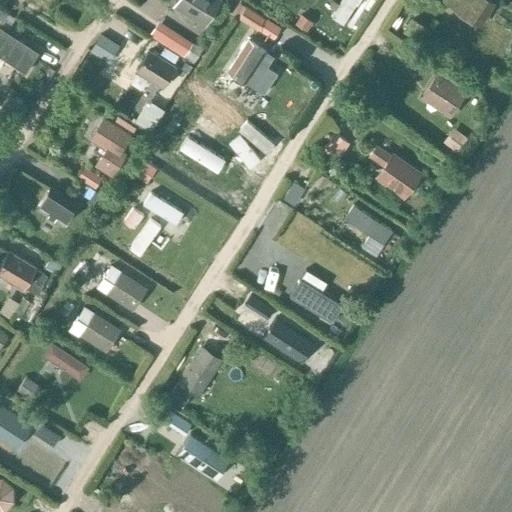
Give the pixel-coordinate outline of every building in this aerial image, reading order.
[(218,0),(174,0),(171,6),(204,25),(218,0)] [(340,0),(330,17),(344,26),(360,0),(340,0)] [(440,0),(480,26),(496,1),(493,0),(440,0)] [(279,29),(244,7),(236,19),(272,41),(279,29)] [(304,26),(310,15),(298,8),(292,18),(304,26)] [(429,23),(410,14),(404,27),(422,36),(429,23)] [(191,43),(158,22),(149,35),(182,57),(191,43)] [(0,26),(0,55),(25,72),(38,51),(0,26)] [(247,40),(228,70),(245,81),(265,51),(247,40)] [(174,65),(149,49),(136,70),(161,86),(174,65)] [(439,75),(427,92),(440,100),(437,105),(450,113),(465,92),(439,75)] [(127,135),(102,118),(91,135),(108,146),(103,153),(112,159),(127,135)] [(346,139),(333,130),(322,147),(335,156),(346,139)] [(188,135),(180,148),(216,170),(224,156),(188,135)] [(390,153),(376,143),(367,155),(381,165),(373,177),(402,197),(420,171),(391,151),(390,153)] [(140,153),(130,168),(144,178),(154,163),(140,153)] [(346,180),(332,200),(357,216),(361,210),(372,218),(382,204),(346,180)] [(61,223),(74,203),(49,187),(36,207),(61,223)] [(149,191),(143,202),(179,223),(186,212),(149,191)] [(136,225),(140,206),(126,203),(121,221),(136,225)] [(125,241),(140,251),(161,221),(146,211),(125,241)] [(261,255),(293,277),(302,265),(269,243),(261,255)] [(8,251),(0,265),(0,274),(22,287),(23,285),(35,292),(45,274),(34,267),(8,251)] [(77,264),(69,277),(78,283),(86,270),(77,264)] [(109,291),(108,291),(132,307),(145,287),(121,272),(120,273),(110,266),(98,284),(109,291)] [(305,269),(289,296),(331,321),(341,303),(321,291),(326,282),(305,269)] [(251,293),(244,304),(266,318),(273,308),(251,293)] [(82,332),(81,332),(105,348),(118,329),(94,313),(93,314),(83,307),(71,325),(82,332)] [(274,316),(262,335),(301,362),(314,343),(274,316)] [(52,340),(44,352),(78,373),(86,361),(52,340)] [(222,357),(200,343),(176,382),(198,396),(222,357)] [(0,402),(0,437),(15,448),(31,423),(0,402)] [(53,446),(61,435),(40,421),(33,432),(53,446)] [(202,463),(196,471),(227,492),(232,483),(202,463)] [(0,510),(4,510),(14,499),(12,485),(1,475),(0,475),(0,510)]
